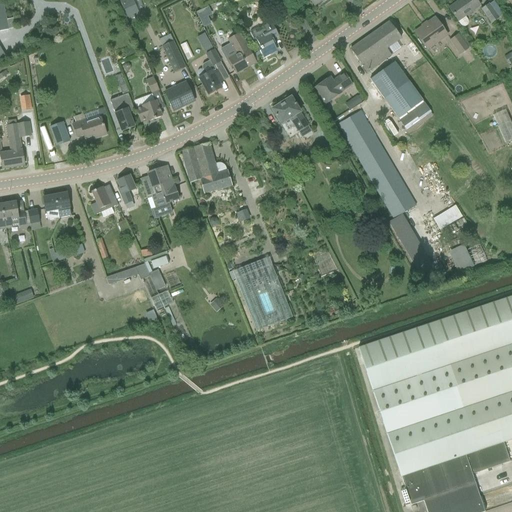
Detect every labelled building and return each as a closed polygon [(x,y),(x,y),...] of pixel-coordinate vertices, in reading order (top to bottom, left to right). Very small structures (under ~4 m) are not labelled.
[(2,0),(0,0),(0,31),(8,30),(2,0)] [(137,12),(131,0),(122,0),(120,1),(127,16),(137,12)] [(253,0),(254,2),(257,8),(262,6),(259,0),(253,0)] [(480,6),(475,0),(460,0),(449,8),(461,26),(462,27),(464,27),(466,26),(468,25),(468,22),(467,20),(465,16),(480,6)] [(491,23),(499,18),(498,18),(503,15),(493,1),(489,4),(481,10),(491,23)] [(212,15),(208,7),(196,13),(200,21),(207,17),(212,15)] [(447,36),(435,18),(426,24),(427,25),(424,28),(423,26),(414,33),(419,39),(417,40),(421,45),(422,44),(427,50),(447,36)] [(273,51),(273,50),(276,49),(273,44),(275,43),(273,39),(278,36),(271,23),(260,28),(257,27),(251,30),(250,33),(253,39),(255,38),(261,50),(259,51),(263,59),(270,56),(269,54),(269,53),(270,53),(271,53),(272,53),(273,52),(273,51)] [(388,23),(350,50),(366,73),(391,56),(386,49),(400,40),(388,23)] [(256,63),(251,54),(239,33),(236,35),(232,37),(228,40),(230,45),(220,50),(226,59),(225,59),(229,67),(232,66),(236,74),(256,63)] [(173,73),(185,68),(173,42),(170,35),(163,38),(158,40),(162,48),(173,73)] [(460,55),(468,49),(458,35),(450,41),(460,55)] [(193,57),(189,50),(184,53),(187,60),(193,57)] [(212,66),(220,62),(214,50),(206,55),(212,66)] [(370,80),(384,99),(398,119),(422,102),(408,82),(395,62),(370,80)] [(212,71),(206,74),(204,70),(202,69),(200,69),(198,70),(197,72),(197,75),(199,78),(198,79),(208,96),(222,88),(219,83),(223,81),(217,70),(213,73),(212,71)] [(6,71),(0,74),(0,79),(8,74),(6,71)] [(352,85),(350,82),(344,74),(332,82),(329,78),(313,89),(325,105),(342,93),(341,93),(352,85)] [(152,94),(159,91),(153,77),(146,80),(152,94)] [(165,93),(173,112),(194,102),(185,83),(165,93)] [(126,86),(120,89),(122,95),(129,93),(126,86)] [(136,109),(141,123),(146,121),(147,122),(148,122),(148,120),(152,119),(152,120),(162,117),(156,101),(154,101),(152,94),(134,101),(136,109)] [(31,109),(29,96),(20,98),(22,111),(31,109)] [(357,96),(351,100),(355,107),(361,102),(357,96)] [(309,126),(291,98),(271,110),(281,125),(289,119),(298,133),(309,126)] [(115,113),(122,132),(134,127),(129,113),(134,111),(130,100),(120,104),(122,111),(115,113)] [(100,118),(100,119),(107,116),(104,108),(98,110),(98,111),(100,118)] [(494,115),(507,143),(511,140),(511,120),(507,109),(494,115)] [(395,220),(416,207),(360,112),(338,124),(395,220)] [(72,125),(77,138),(84,136),(85,139),(93,137),(94,140),(106,135),(100,119),(100,118),(86,122),(85,120),(72,125)] [(24,163),(19,138),(32,136),(29,122),(6,125),(8,138),(11,152),(2,154),(1,143),(1,139),(0,139),(0,155),(0,156),(2,169),(24,165),(24,163)] [(56,147),(70,142),(63,123),(49,127),(56,147)] [(215,165),(209,143),(181,152),(189,183),(200,180),(203,193),(231,185),(226,169),(225,167),(224,165),(222,164),(220,164),(218,164),(215,165)] [(174,187),(167,168),(168,167),(167,166),(166,166),(166,167),(148,174),(149,176),(141,179),(147,199),(151,198),(155,209),(167,205),(166,203),(179,199),(174,187)] [(305,178),(314,176),(311,166),(302,168),(305,178)] [(136,188),(130,176),(118,182),(120,188),(118,189),(127,209),(133,207),(132,202),(133,202),(128,192),(136,188)] [(107,199),(102,187),(99,189),(98,187),(96,187),(94,189),(94,191),(91,192),(96,203),(90,206),(95,216),(117,205),(113,196),(107,199)] [(67,193),(55,196),(59,219),(71,217),(69,209),(70,208),(67,193)] [(48,221),(59,219),(55,196),(43,198),(46,213),(48,221)] [(11,227),(19,226),(26,225),(24,213),(17,214),(16,202),(2,205),(6,229),(11,228),(11,227)] [(435,218),(441,230),(464,217),(458,205),(435,218)] [(37,211),(29,212),(31,224),(39,223),(37,211)] [(376,212),(369,216),(382,240),(389,236),(376,212)] [(124,220),(121,214),(119,216),(122,222),(117,224),(121,232),(127,228),(124,220)] [(218,221),(215,218),(212,219),(210,221),(210,224),(212,227),(216,226),(218,224),(218,221)] [(95,241),(102,260),(108,258),(103,245),(101,239),(95,241)] [(466,245),(451,252),(462,274),(477,266),(466,245)] [(52,254),(53,261),(68,258),(67,251),(52,254)] [(153,261),(155,268),(170,264),(168,257),(153,261)] [(294,318),(273,257),(231,271),(234,278),(238,277),(257,331),(294,318)] [(55,270),(60,274),(65,267),(59,263),(55,270)] [(135,268),(138,275),(141,280),(149,277),(144,265),(135,268)] [(158,270),(149,274),(157,291),(165,287),(158,270)] [(118,282),(116,275),(106,278),(109,285),(118,282)] [(11,307),(24,302),(21,293),(8,298),(11,307)] [(503,443),(511,439),(511,296),(485,305),(357,348),(411,506),(423,501),(426,511),(484,511),(472,475),(510,462),(503,443)] [(223,307),(219,302),(212,308),(217,312),(223,307)] [(153,310),(148,313),(153,325),(158,323),(153,310)]
